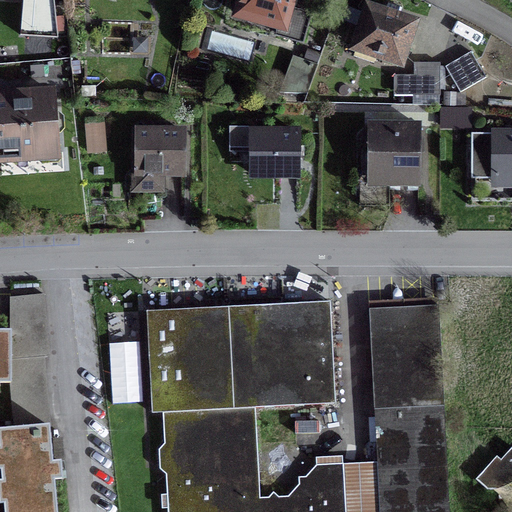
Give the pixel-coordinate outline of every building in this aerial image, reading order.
[(240,0),(236,16),(280,29),(278,37),(300,43),(308,16),(287,10),(289,0),(240,0)] [(398,63),(411,25),(367,10),(354,49),(398,63)] [(2,55),(0,54),(0,65),(22,64),(22,48),(2,49),(2,55)] [(462,94),(485,79),(471,55),(447,70),(462,94)] [(304,94),(316,66),(296,59),(283,94),(304,94)] [(414,82),(395,81),(395,103),(433,104),(434,74),(415,74),(414,82)] [(0,97),(0,160),(56,157),(51,94),(0,97)] [(149,126),(149,133),(135,133),(135,174),(140,174),(140,192),(161,192),(161,175),(182,175),(182,133),(163,133),(163,126),(149,126)] [(368,126),(367,185),(417,186),(418,127),(368,126)] [(491,180),(491,190),(494,190),(494,198),(511,197),(511,126),(504,126),(504,130),(491,130),(491,134),(491,180)] [(250,134),(250,175),(297,176),(297,134),(250,134)] [(471,180),(491,180),(491,134),(471,134),(471,180)] [(9,299),(9,333),(9,384),(12,431),(47,428),(43,384),(41,359),(46,358),(40,297),(43,297),(43,295),(9,299)] [(331,352),(329,303),(144,313),(150,415),(161,414),(162,444),(157,451),(158,470),(164,475),(166,503),(166,511),(343,511),(341,465),(315,466),(304,478),(297,478),(297,486),(286,498),(276,498),(271,493),(267,498),(258,499),(253,409),(334,405),(331,352)] [(447,511),(437,307),(367,310),(370,364),(377,511),(447,511)] [(0,384),(9,384),(9,333),(0,333),(0,384)] [(51,464),(47,428),(12,431),(0,431),(0,469),(3,511),(54,511),(52,481),(60,480),(60,472),(59,463),(51,464)] [(511,511),(511,442),(509,440),(475,480),(511,511)]
